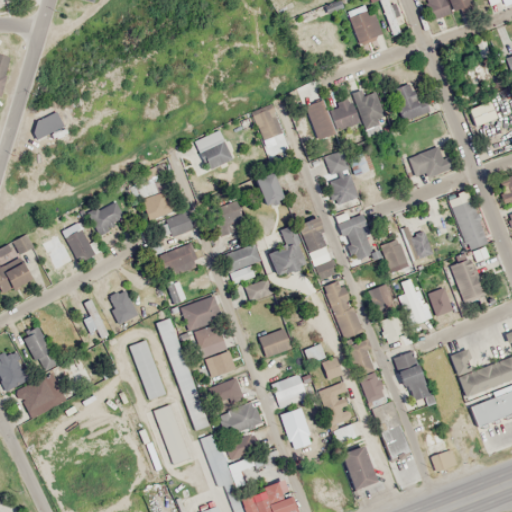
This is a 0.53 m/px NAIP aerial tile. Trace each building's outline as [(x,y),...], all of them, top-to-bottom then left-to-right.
[(370,0),(377,0),(391,35),(404,30),(392,0),(368,0),(369,1),(370,0)] [(422,0),(431,18),(437,17),(445,13),(450,12),(449,6),(446,0),(452,0),(453,3),(454,9),(457,8),(468,3),(467,0),(422,0)] [(311,28),(304,18),(297,23),(303,33),(311,28)] [(0,90),(8,56),(0,54),(0,90)] [(389,89),(399,121),(423,114),(413,82),(389,89)] [(364,130),(384,124),(375,92),(355,97),(364,130)] [(315,139),(332,134),(321,99),(304,105),(315,139)] [(357,124),(351,100),(327,106),(333,130),(357,124)] [(494,118),(489,101),(467,108),(474,125),(494,118)] [(33,123),(39,135),(57,126),(51,114),(33,123)] [(192,141),(206,170),(231,158),(217,129),(192,141)] [(451,167),(441,142),(404,157),(415,182),(451,167)] [(354,198),(347,170),(345,171),(340,152),(323,156),(328,177),(325,178),(332,204),(354,198)] [(262,166),(245,173),(257,200),(274,192),(262,166)] [(511,202),(511,171),(495,179),(505,205),(511,202)] [(139,199),(146,219),(168,212),(161,192),(139,199)] [(465,197),(445,204),(460,245),(480,238),(465,197)] [(121,223),(115,202),(87,210),(92,231),(121,223)] [(162,218),(168,236),(193,229),(187,211),(162,218)] [(376,252),(361,213),(335,222),(350,261),(376,252)] [(272,273),(307,265),(304,253),(324,248),(317,219),(278,228),(282,246),(267,250),(272,273)] [(421,229),(411,232),(408,223),(393,228),(396,239),(378,246),(387,270),(430,255),(421,229)] [(220,253),(229,284),(256,275),(252,263),(258,261),(253,243),(220,253)] [(157,253),(163,275),(194,266),(187,244),(157,253)] [(460,303),(483,295),(469,256),(447,264),(460,303)] [(312,265),(317,279),(335,273),(330,259),(312,265)] [(243,285),(248,299),(269,292),(265,278),(243,285)] [(359,332),(341,278),(321,284),(340,339),(359,332)] [(396,283),(409,324),(423,319),(410,279),(396,283)] [(365,290),(375,319),(376,318),(387,350),(401,345),(398,334),(401,333),(384,283),(365,290)] [(426,291),(430,313),(452,310),(449,287),(426,291)] [(191,329),(201,359),(202,358),(208,378),(233,370),(210,296),(178,306),(186,331),(191,329)] [(99,338),(108,333),(89,298),(81,302),(88,315),(81,319),(89,334),(95,331),(99,338)] [(191,430),(207,425),(171,316),(155,321),(191,430)] [(511,378),(511,329),(504,333),(511,355),(468,370),(465,359),(468,358),(462,343),(446,349),(463,396),(511,378)] [(138,336),(158,389),(145,394),(124,341),(138,336)] [(312,339),(297,345),(303,360),(318,353),(312,339)] [(362,341),(347,346),(366,405),(381,401),(362,341)] [(390,357),(408,402),(427,394),(409,350),(390,357)] [(0,387),(21,383),(15,355),(0,357),(0,387)] [(318,361),(324,380),(339,375),(333,357),(318,361)] [(290,371),(296,387),(269,397),(263,381),(290,371)] [(212,403),(240,394),(234,377),(206,386),(212,403)] [(459,401),(511,380),(511,407),(468,425),(459,401)] [(321,404),(345,396),(340,382),(316,389),(321,404)] [(163,399),(149,404),(170,463),(183,459),(163,399)] [(217,413),(217,420),(226,442),(217,446),(213,434),(208,434),(197,439),(215,486),(222,485),(235,477),(262,467),(257,455),(248,458),(253,452),(252,435),(242,436),(258,424),(258,421),(250,401),(248,402),(217,413)] [(295,447),(311,437),(293,408),(277,418),(295,447)] [(335,443),(352,437),(348,425),(331,430),(335,443)] [(382,434),(387,453),(397,451),(394,442),(400,440),(397,429),(382,434)] [(352,440),(332,448),(346,485),(366,477),(352,440)] [(444,445),(423,453),(429,469),(450,460),(444,445)] [(293,511),(288,496),(281,498),(275,482),(260,487),(263,497),(241,505),(242,511),(293,511)] [(216,511),(211,493),(198,497),(201,507),(186,511),(216,511)]
